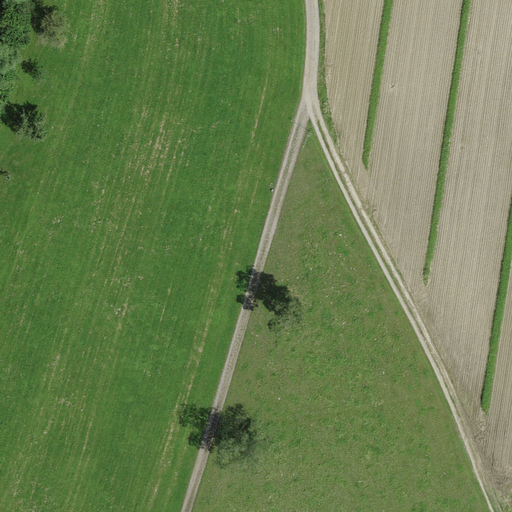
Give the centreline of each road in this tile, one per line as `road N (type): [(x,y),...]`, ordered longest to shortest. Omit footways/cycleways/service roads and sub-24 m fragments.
road 1 (track): [(491,511),(444,387),(320,124),(308,88),(306,0)]
road 2 (track): [(185,511),(308,88)]
